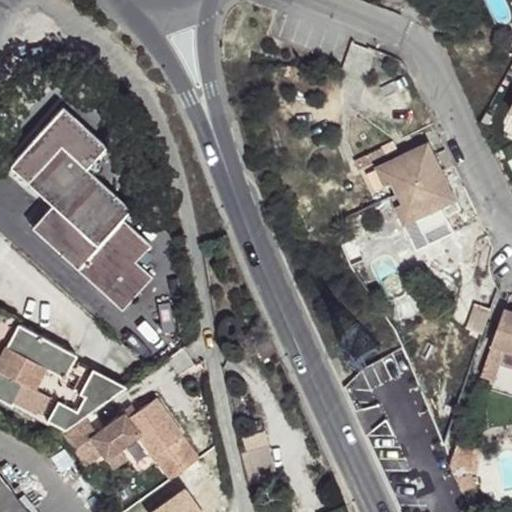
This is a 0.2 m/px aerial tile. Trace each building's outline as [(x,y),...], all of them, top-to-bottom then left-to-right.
[(32,61),(54,57),(51,45),(30,49),(32,61)] [(63,106),(8,165),(51,204),(31,226),(121,309),(152,276),(135,260),(150,244),(123,218),(131,209),(87,168),(107,147),(63,106)] [(377,167),(391,196),(443,171),(429,142),(377,167)] [(382,148),(354,161),(358,170),(386,157),(382,148)] [(443,171),(391,196),(412,241),(443,226),(435,210),(457,200),(443,171)] [(413,245),(395,253),(403,271),(421,263),(413,245)] [(475,305),(491,311),(498,293),(481,287),(475,305)] [(190,325),(186,304),(175,305),(179,333),(190,325)] [(475,305),(466,328),(483,334),(491,311),(475,305)] [(511,310),(506,308),(486,362),(500,367),(506,351),(511,353),(511,310)] [(76,355),(0,313),(0,398),(61,432),(125,386),(92,368),(85,381),(78,377),(72,388),(61,382),(74,359),(76,355)] [(85,381),(92,368),(74,359),(61,382),(72,388),(78,377),(85,381)] [(481,376),(495,381),(500,367),(486,362),(481,376)] [(105,459),(106,458),(120,448),(138,436),(168,479),(199,457),(158,398),(129,418),(125,412),(96,433),(85,417),(62,433),(84,464),(101,453),(105,459)] [(456,476),(470,470),(473,447),(458,441),(450,462),(456,476)] [(243,453),(251,482),(276,475),(267,446),(243,453)] [(127,459),(120,448),(106,458),(113,468),(127,459)] [(462,489),(475,484),(470,470),(456,476),(462,489)] [(0,511),(28,511),(0,477),(0,511)]
